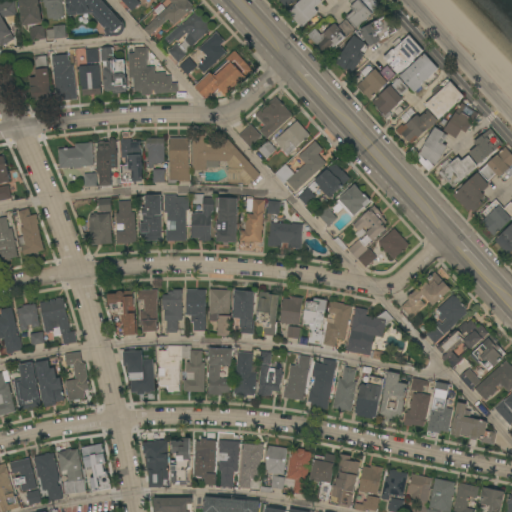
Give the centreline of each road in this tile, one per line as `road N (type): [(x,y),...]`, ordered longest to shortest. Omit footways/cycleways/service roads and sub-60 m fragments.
road 1 (residential): [(0,444),(119,422),(253,420),(511,471)]
road 2 (residential): [(0,287),(77,271),(182,265),(383,286),(448,238)]
road 3 (residential): [(0,92),(77,271),(119,422),(134,511)]
road 4 (residential): [(0,131),(85,118),(212,115)]
road 5 (residential): [(382,0),(511,142)]
road 6 (tertiary): [(448,238),(325,98)]
road 7 (residential): [(411,0),(511,110)]
